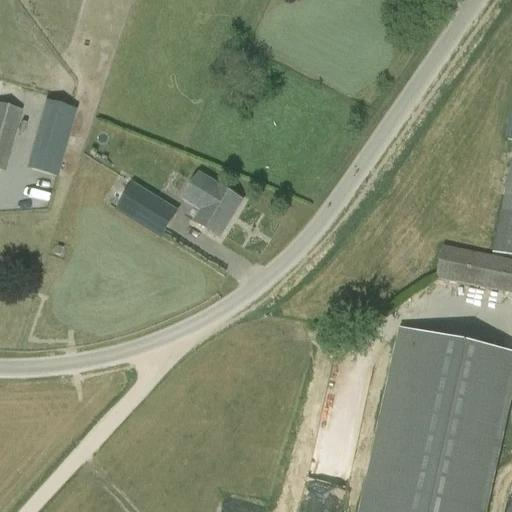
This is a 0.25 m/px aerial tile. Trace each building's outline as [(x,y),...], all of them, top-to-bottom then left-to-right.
[(48,100),(29,169),(60,177),(79,108),(48,100)] [(0,172),(4,174),(22,111),(0,105),(0,172)] [(511,141),(507,140),(475,276),(511,285),(511,141)] [(243,202),(216,186),(198,174),(181,201),(200,213),(194,223),(220,239),(243,202)] [(114,211),(161,239),(179,211),(157,198),(132,182),(114,211)] [(359,511),(484,511),(511,387),(511,355),(400,331),(359,511)]
